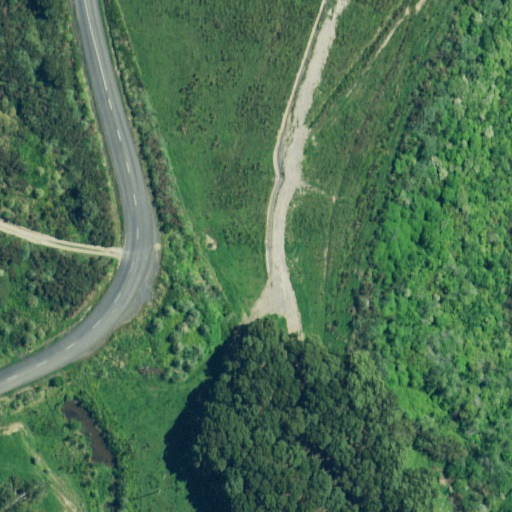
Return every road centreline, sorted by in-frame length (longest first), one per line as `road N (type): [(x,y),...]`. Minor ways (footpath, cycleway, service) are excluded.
road 1 (unclassified): [(0,381),(70,346),(98,322),(118,297),(135,251),(127,166),(86,0)]
road 2 (unknown): [(133,198),(0,126)]
